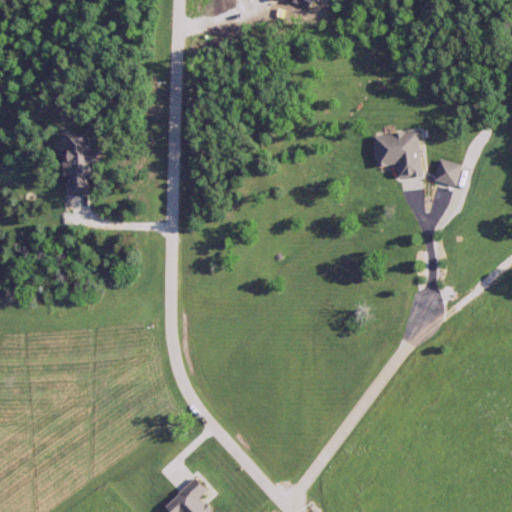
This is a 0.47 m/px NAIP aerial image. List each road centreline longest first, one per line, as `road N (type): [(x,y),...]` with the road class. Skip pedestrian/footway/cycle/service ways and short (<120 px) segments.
road 1 (residential): [(294,511),(192,396),(169,341),(178,0)]
road 2 (residential): [(288,505),(427,312)]
